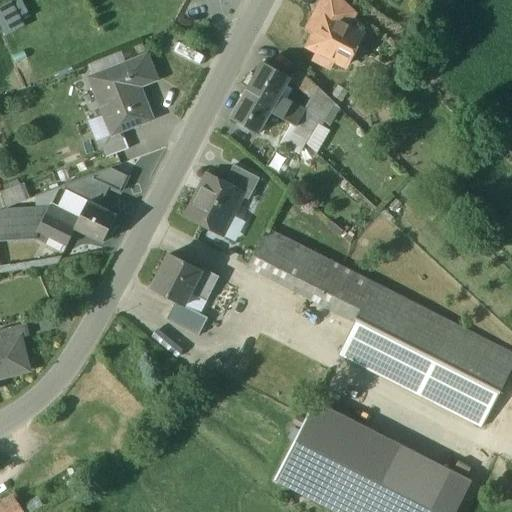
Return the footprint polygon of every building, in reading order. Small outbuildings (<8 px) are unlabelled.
[(19,15),(28,10),(21,0),(13,0),(0,7),(0,25),(5,36),(25,25),(19,15)] [(339,0),(324,0),(307,31),(314,35),(325,16),(336,22),(345,5),(339,0)] [(356,15),(345,5),(336,22),(348,29),(356,15)] [(336,22),(325,16),(314,35),(307,49),(318,55),(316,58),(331,66),(333,63),(344,69),(362,36),(348,29),(336,22)] [(147,55),(88,79),(111,137),(153,120),(138,83),(156,76),(147,55)] [(274,70),(264,63),(247,92),(274,108),(280,97),(290,80),(280,74),(274,70)] [(283,69),(277,65),(274,70),(280,74),(283,69)] [(335,104),(320,90),(311,105),(328,115),(335,104)] [(274,108),(247,92),(231,120),(258,135),(271,114),(274,108)] [(291,104),(280,97),(274,108),(271,114),(291,127),(296,129),(304,116),(290,106),(291,104)] [(328,115),(311,105),(304,116),(296,129),(293,134),(306,142),(316,126),(318,127),(321,122),(323,123),(328,115)] [(296,129),(291,127),(279,146),(297,156),(306,142),(293,134),(296,129)] [(124,138),(102,147),(106,159),(129,151),(124,138)] [(260,179),(233,166),(227,178),(254,191),(260,179)] [(112,170),(61,190),(78,198),(81,193),(102,203),(109,189),(120,194),(129,178),(112,170)] [(224,184),(208,176),(188,217),(206,226),(209,221),(223,228),(230,213),(234,215),(243,197),(250,200),(254,191),(227,178),(224,184)] [(0,192),(0,196),(5,210),(28,201),(21,184),(0,192)] [(116,218),(87,203),(75,229),(74,231),(75,231),(103,245),(116,218)] [(48,237),(37,232),(46,215),(50,208),(6,212),(0,213),(0,242),(35,240),(45,245),(48,237)] [(75,229),(46,215),(37,232),(48,237),(66,248),(75,231),(74,231),(75,229)] [(511,366),(511,354),(268,230),(248,269),(355,323),(338,356),(480,428),(511,366)] [(202,272),(169,255),(151,290),(175,303),(200,316),(218,280),(202,272)] [(200,316),(175,303),(167,318),(200,336),(208,320),(200,316)] [(25,324),(0,330),(0,342),(0,344),(22,338),(28,337),(25,324)] [(0,379),(31,372),(22,338),(0,344),(0,343),(0,379)] [(447,511),(459,489),(309,413),(274,481),(335,511),(447,511)] [(20,511),(12,498),(0,504),(0,511),(20,511)]
